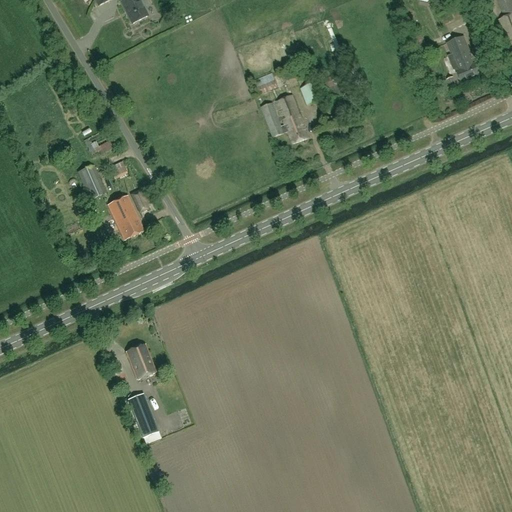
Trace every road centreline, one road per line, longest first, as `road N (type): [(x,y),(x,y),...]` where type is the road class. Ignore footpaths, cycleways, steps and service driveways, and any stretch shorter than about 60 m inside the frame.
road 1 (secondary): [(199,260),(511,121)]
road 2 (unclassified): [(199,260),(48,0)]
road 3 (secondary): [(0,350),(199,260)]
